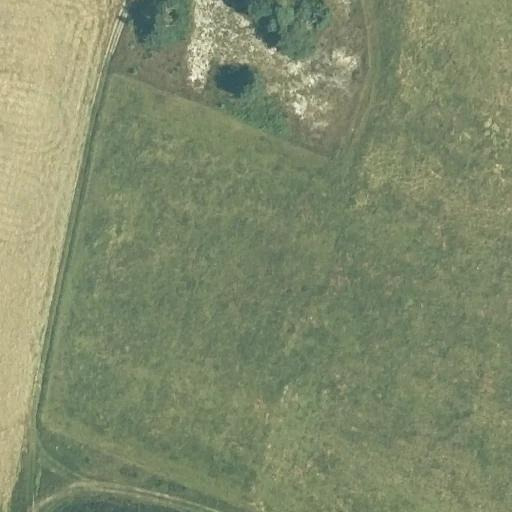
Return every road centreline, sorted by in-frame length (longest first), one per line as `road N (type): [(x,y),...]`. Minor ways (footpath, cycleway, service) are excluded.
road 1 (track): [(141,0),(40,420),(34,511)]
road 2 (track): [(36,479),(191,511)]
